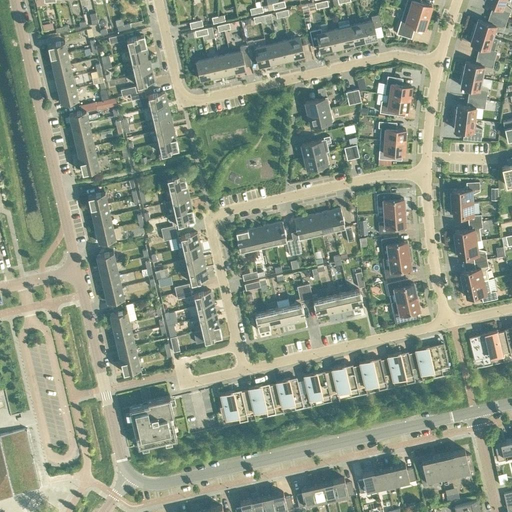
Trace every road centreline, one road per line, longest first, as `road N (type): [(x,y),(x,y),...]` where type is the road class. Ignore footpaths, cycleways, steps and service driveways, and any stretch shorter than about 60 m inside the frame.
road 1 (residential): [(438,62),(392,54),(188,98),(177,85),(157,0)]
road 2 (unclassified): [(127,475),(151,485),(473,411)]
road 3 (residential): [(237,346),(212,216),(374,175),(426,174)]
road 4 (unclassified): [(77,270),(14,0)]
road 5 (unclassified): [(127,475),(77,270)]
road 6 (residential): [(243,369),(445,322)]
road 7 (residential): [(445,322),(426,174)]
